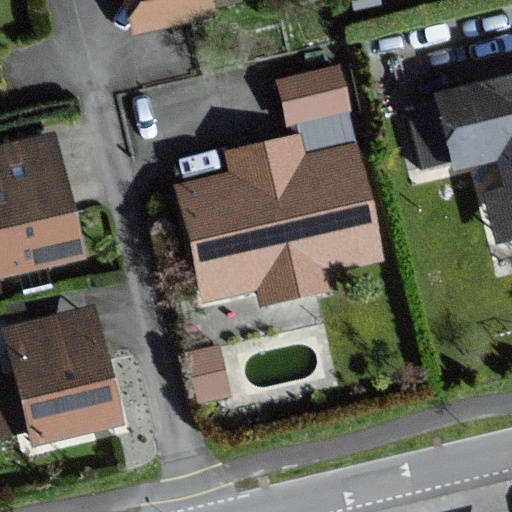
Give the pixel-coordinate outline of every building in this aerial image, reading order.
[(209,0),(134,0),(140,29),(213,14),(209,0)] [(339,68),(284,81),(294,120),(348,107),(339,68)] [(511,232),(511,76),(446,92),(462,161),(508,150),(511,168),(511,189),(494,194),(504,234),(511,232)] [(0,274),(86,256),(58,134),(0,147),(0,274)] [(380,255),(358,148),(306,159),(302,138),(232,153),(236,175),(185,186),(208,293),(264,282),(267,298),(332,285),(328,266),(380,255)] [(125,423),(98,308),(11,328),(22,374),(0,378),(0,408),(5,432),(37,425),(41,442),(125,423)] [(222,343),(188,351),(201,404),(234,396),(222,343)]
